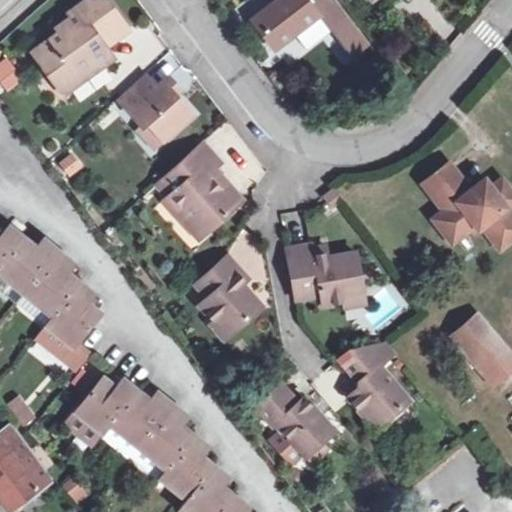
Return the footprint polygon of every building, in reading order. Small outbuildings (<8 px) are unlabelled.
[(131,28),(110,0),(88,0),(77,9),(76,14),(61,26),(59,32),(41,47),(39,58),(56,81),(68,82),(93,62),(97,66),(103,67),(112,60),(114,52),(109,45),(131,28)] [(280,0),(256,19),(277,46),(319,14),(332,29),(348,17),(334,0),(280,0)] [(4,56),(0,58),(0,90),(4,95),(23,79),(4,56)] [(68,82),(56,81),(66,95),(103,67),(97,66),(93,62),(68,82)] [(147,72),(121,98),(147,127),(152,123),(166,139),(194,113),(178,95),(166,81),(160,86),(147,72)] [(166,81),(178,95),(184,90),(172,75),(166,81)] [(152,123),(147,127),(144,129),(158,146),(166,139),(152,123)] [(206,144),(162,184),(175,199),(184,210),(179,214),(198,236),(210,227),(217,226),(245,201),(223,174),(214,182),(210,176),(218,170),(224,165),(206,144)] [(70,151),(56,166),(70,179),(84,165),(70,151)] [(214,182),(223,174),(218,170),(210,176),(214,182)] [(421,191),(430,201),(455,182),(446,171),(421,191)] [(482,186),(467,198),(455,182),(430,201),(443,218),(432,226),(450,249),(473,231),(480,232),(498,255),(511,243),(511,224),(503,213),(511,206),(511,201),(500,186),(489,195),(482,186)] [(340,196),(336,191),(326,198),(330,204),(340,196)] [(184,210),(175,199),(169,203),(179,214),(184,210)] [(0,231),(0,269),(25,238),(8,225),(1,232),(0,231)] [(25,238),(0,269),(0,273),(26,295),(60,252),(43,238),(36,247),(25,238)] [(292,250),(300,301),(325,297),(327,306),(347,303),(346,297),(367,294),(361,255),(334,259),(321,262),(319,250),(318,246),(292,250)] [(332,248),(319,250),(321,262),(334,259),(332,248)] [(60,252),(26,295),(53,316),(80,282),(69,274),(77,264),(60,252)] [(231,258),(199,286),(212,301),(204,308),(217,323),(222,319),(237,335),(265,310),(246,288),(238,278),(244,273),(231,258)] [(0,290),(18,305),(20,303),(26,295),(0,273),(0,290)] [(238,278),(246,288),(252,282),(244,273),(238,278)] [(80,282),(53,316),(46,324),(34,340),(61,362),(102,312),(90,303),(97,295),(80,282)] [(367,294),(346,297),(347,303),(348,307),(369,304),(367,294)] [(26,295),(20,303),(46,324),(53,316),(26,295)] [(222,319),(217,323),(214,326),(228,343),(237,335),(222,319)] [(452,342),(493,389),(511,372),(511,362),(476,321),(452,342)] [(353,351),(344,359),(366,386),(366,393),(356,402),(366,414),(373,415),(385,429),(414,405),(385,370),(401,357),(389,343),(353,351)] [(103,377),(67,424),(95,446),(105,435),(140,391),(122,377),(114,385),(103,377)] [(284,387),(260,408),(279,429),(282,427),(312,460),(327,446),(340,435),(318,411),(314,414),(305,405),(302,407),(284,387)] [(140,391),(105,435),(131,456),(173,404),(156,390),(150,399),(140,391)] [(19,428),(35,420),(22,394),(7,402),(19,428)] [(314,414),(318,411),(309,401),(305,405),(314,414)] [(173,404),(131,456),(160,478),(194,435),(183,426),(190,417),(173,404)] [(373,415),(366,414),(381,433),(385,429),(373,415)] [(53,477),(13,424),(0,434),(0,496),(10,510),(53,477)] [(194,435),(160,478),(187,500),(214,466),(203,457),(211,448),(194,435)] [(327,446),(312,460),(317,466),(333,453),(327,446)] [(214,466),(187,500),(181,508),(185,511),(221,511),(234,497),(223,488),(231,479),(214,466)] [(73,475),(61,485),(77,505),(90,495),(73,475)] [(234,497),(221,511),(249,511),(251,510),(234,497)]
